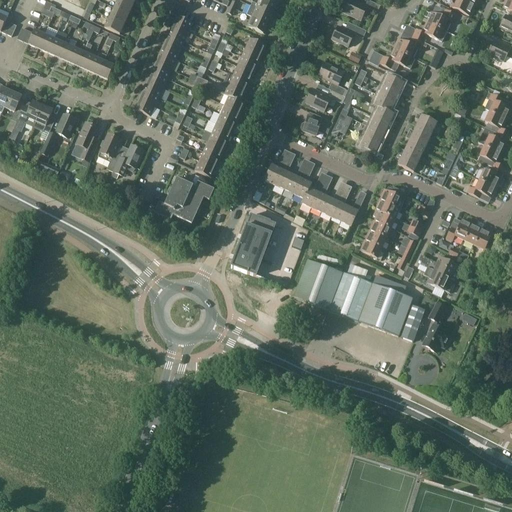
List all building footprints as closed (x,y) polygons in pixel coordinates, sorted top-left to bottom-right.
[(118,0),(117,0),(113,9),(128,16),(133,6),(118,0)] [(253,3),(251,7),(255,9),(273,17),(277,8),(259,0),(258,0),(256,5),(253,3)] [(280,0),(259,0),(277,8),(280,0)] [(368,2),(365,8),(348,0),(347,0),(341,13),(360,22),(366,9),(376,14),(379,8),(368,2)] [(457,0),(455,6),(451,4),(449,8),(470,18),(473,11),(472,11),(473,8),(474,7),(459,0),(457,0)] [(459,0),(474,7),(473,8),(474,8),(477,2),(476,1),(476,0),(459,0)] [(511,0),(507,0),(506,2),(504,3),(505,5),(503,9),(511,13),(511,0)] [(232,2),(229,8),(234,11),(237,5),(232,2)] [(175,5),(173,10),(184,15),(186,9),(175,5)] [(251,7),(247,16),(250,18),(268,26),(273,17),(255,9),(251,7)] [(234,11),(229,8),(226,15),(231,17),(234,11)] [(128,16),(113,9),(108,19),(124,26),(128,16)] [(0,33),(1,34),(6,23),(7,19),(9,15),(0,10),(0,33)] [(184,15),(173,10),(171,15),(176,18),(181,20),(184,15)] [(427,20),(428,20),(426,24),(447,33),(451,24),(453,24),(456,17),(444,11),(441,18),(430,13),(427,20)] [(63,20),(62,22),(66,23),(67,21),(69,22),(71,17),(65,15),(63,20)] [(511,20),(506,17),(500,29),(511,34),(511,20)] [(181,20),(176,18),(172,27),(188,35),(192,25),(181,20)] [(250,18),(248,24),(243,22),(241,26),(264,37),(268,26),(250,18)] [(124,26),(108,19),(104,29),(119,36),(124,26)] [(6,23),(1,34),(6,36),(11,25),(6,23)] [(416,31),(413,38),(423,43),(427,36),(442,44),(447,33),(426,24),(424,28),(424,27),(420,34),(416,31)] [(16,27),(11,25),(6,36),(11,39),(16,27)] [(172,27),(167,36),(184,44),(186,39),(190,41),(192,37),(188,35),(172,27)] [(349,34),(343,31),(337,28),(331,41),(347,49),(354,36),(363,40),(366,34),(352,27),(349,34)] [(22,44),(27,32),(22,30),(17,41),(22,44)] [(27,32),(22,44),(28,46),(33,35),(27,32)] [(33,35),(28,46),(38,50),(44,36),(34,32),(33,35)] [(44,36),(38,50),(48,55),(54,41),(44,36)] [(167,36),(163,46),(180,53),(184,44),(167,36)] [(395,47),(394,51),(409,58),(413,60),(417,50),(420,51),(423,43),(413,38),(410,44),(408,43),(407,45),(398,40),(395,47)] [(64,45),(58,59),(68,64),(74,49),(68,47),(70,42),(66,40),(64,45)] [(245,50),(261,57),(266,48),(250,40),(245,50)] [(64,45),(54,41),(48,55),(58,59),(64,45)] [(493,44),(487,56),(504,64),(506,58),(511,61),(511,52),(509,52),(493,44)] [(87,45),(83,54),(84,54),(78,68),(88,72),(94,58),(88,56),(92,47),(87,45)] [(180,53),(163,46),(159,55),(175,63),(180,53)] [(83,54),(74,49),(68,64),(78,68),(84,54),(83,54)] [(245,50),(241,59),(257,66),(261,57),(245,50)] [(367,58),(377,63),(380,56),(371,51),(367,58)] [(385,59),(383,58),(379,65),(391,71),(395,73),(399,66),(410,71),(414,61),(413,60),(409,58),(394,51),(392,55),(388,53),(385,59)] [(94,58),(88,72),(98,77),(104,63),(106,57),(102,55),(99,61),(94,58)] [(175,63),(159,55),(155,64),(171,72),(175,63)] [(354,55),(351,62),(358,65),(361,58),(354,55)] [(433,58),(429,68),(435,71),(440,61),(433,58)] [(257,66),(241,59),(237,68),(253,75),(257,66)] [(104,63),(98,77),(108,81),(114,67),(104,63)] [(155,64),(150,74),(167,81),(171,72),(155,64)] [(324,65),(318,78),(330,84),(332,85),(329,91),(330,92),(345,99),(348,92),(337,87),(344,74),(324,65)] [(253,75),(237,68),(233,77),(249,85),(253,75)] [(167,81),(150,74),(146,83),(163,90),(167,81)] [(233,77),(228,87),(244,94),(249,85),(233,77)] [(387,77),(382,87),(399,95),(401,89),(405,91),(407,87),(403,85),(387,77)] [(146,83),(142,92),(158,100),(163,90),(146,83)] [(223,84),(221,88),(227,91),(224,97),(228,98),(240,104),(240,103),(244,94),(228,87),(223,84)] [(399,95),(382,87),(378,97),(398,106),(400,102),(396,100),(399,95)] [(0,114),(1,115),(4,109),(3,109),(10,93),(1,88),(0,89),(0,114)] [(312,91),(305,105),(324,114),(328,105),(333,108),(336,103),(342,106),(342,105),(345,99),(330,92),(327,99),(312,91)] [(158,100),(142,92),(138,101),(154,109),(158,100)] [(19,97),(10,93),(3,109),(4,109),(14,113),(19,103),(21,97),(19,97)] [(485,99),(488,101),(484,110),(489,113),(505,121),(507,117),(508,117),(511,111),(501,106),(503,101),(488,94),(485,99)] [(398,106),(378,97),(373,107),(378,109),(389,115),(389,114),(392,109),(396,111),(398,106)] [(228,98),(224,107),(241,115),(245,105),(240,103),(240,104),(228,98)] [(154,109),(138,101),(133,111),(150,119),(154,109)] [(32,102),(29,109),(24,106),(13,131),(21,134),(25,125),(32,129),(42,107),(32,102)] [(13,114),(13,116),(18,119),(24,107),(24,106),(19,103),(14,113),(13,114)] [(32,129),(32,130),(42,134),(43,132),(48,135),(54,121),(49,118),(52,111),(42,107),(32,129)] [(224,107),(220,116),(236,124),(241,115),(224,107)] [(389,115),(378,109),(373,119),(392,128),(394,124),(391,122),(393,116),(389,114),(389,115)] [(467,111),(461,109),(458,114),(464,117),(467,111)] [(505,121),(489,113),(484,123),(488,125),(485,129),(508,140),(510,135),(501,131),(504,125),(503,125),(505,121)] [(436,125),(421,117),(417,115),(415,120),(419,122),(416,127),(432,134),(436,125)] [(18,119),(13,116),(10,121),(15,124),(16,124),(17,121),(18,119)] [(63,116),(55,134),(67,140),(75,121),(63,116)] [(166,122),(173,126),(176,120),(168,116),(166,122)] [(220,116),(215,126),(232,134),(236,124),(220,116)] [(307,120),(305,125),(304,125),(301,126),(300,129),(301,132),(302,133),(315,138),(318,131),(327,134),(331,124),(327,123),(315,118),(314,122),(307,120)] [(373,119),(368,129),(384,136),(387,130),(390,132),(392,128),(373,119)] [(97,131),(85,126),(77,144),(84,147),(79,159),(83,161),(89,163),(89,164),(95,151),(98,144),(93,141),(97,131)] [(232,134),(215,126),(211,135),(228,143),(232,134)] [(409,131),(407,135),(427,144),(432,134),(416,127),(414,133),(409,131)] [(368,129),(364,139),(383,148),(385,143),(382,141),(384,136),(368,129)] [(485,129),(478,144),(484,147),(500,155),(502,151),(503,151),(508,140),(485,129)] [(49,134),(48,135),(39,156),(46,159),(56,137),(49,134)] [(211,135),(207,145),(224,152),(228,143),(211,135)] [(427,144),(407,135),(405,139),(409,141),(407,147),(422,154),(427,144)] [(98,158),(110,163),(112,160),(120,141),(107,136),(99,154),(98,158)] [(383,148),(364,139),(359,148),(375,156),(377,150),(381,152),(383,148)] [(16,144),(13,152),(19,154),(22,147),(16,144)] [(224,152),(207,145),(203,154),(219,162),(224,152)] [(117,163),(112,174),(110,178),(117,181),(119,176),(120,177),(125,165),(129,167),(128,170),(129,172),(131,174),(133,173),(135,169),(136,170),(144,152),(131,146),(124,161),(119,159),(117,163)] [(400,150),(398,155),(418,164),(422,154),(407,147),(404,152),(400,150)] [(484,147),(477,162),(486,167),(486,166),(503,174),(505,170),(496,165),(499,159),(498,159),(500,155),(484,147)] [(203,154),(198,163),(215,171),(219,162),(203,154)] [(418,164),(398,155),(396,159),(400,161),(397,166),(413,174),(418,164)] [(110,163),(107,171),(112,174),(117,163),(112,160),(110,163)] [(278,166),(277,169),(272,167),(264,182),(274,187),(285,164),(280,161),(277,166),(278,166)] [(34,170),(43,174),(46,166),(37,162),(34,170)] [(215,171),(198,163),(194,173),(211,180),(215,171)] [(290,166),(285,164),(274,187),(284,191),(291,176),(286,174),(288,171),(290,166)] [(485,168),(479,181),(495,189),(497,185),(500,187),(503,181),(501,179),(503,174),(486,166),(486,167),(485,168)] [(296,178),(291,176),(284,191),(294,196),(305,172),(299,170),(297,175),(297,176),(296,178)] [(305,172),(294,196),(303,201),(308,190),(309,190),(311,186),(306,183),(307,180),(308,181),(310,175),(305,172)] [(156,208),(153,215),(169,222),(172,217),(191,225),(203,199),(209,202),(214,191),(198,184),(200,179),(195,177),(190,187),(176,180),(163,206),(158,204),(156,208)] [(474,191),(469,188),(466,194),(479,200),(482,195),(491,200),(494,193),(493,193),(495,189),(479,181),(474,191)] [(308,190),(303,201),(301,205),(311,210),(322,186),(317,184),(314,189),(315,189),(313,192),(309,190),(308,190)] [(322,186),(311,210),(321,215),(328,199),(323,197),(325,194),(328,189),(322,186)] [(382,198),(380,202),(396,209),(399,211),(400,211),(405,201),(401,199),(397,197),(400,191),(393,188),(392,191),(388,189),(386,192),(384,191),(381,197),(382,198)] [(333,202),(328,199),(321,215),(331,219),(342,196),(336,193),(334,198),(334,199),(333,202)] [(347,198),(342,196),(331,219),(340,224),(348,208),(343,206),(344,203),(345,203),(347,198)] [(378,208),(376,212),(377,213),(391,219),(391,218),(393,219),(395,220),(396,221),(400,211),(399,211),(396,209),(380,202),(380,201),(377,207),(378,208)] [(352,211),(348,208),(340,224),(350,229),(358,213),(361,205),(356,202),(353,207),(354,208),(352,211)] [(428,219),(430,213),(418,208),(415,214),(428,219)] [(408,219),(411,215),(402,210),(400,215),(408,219)] [(375,211),(372,218),(376,219),(374,223),(390,230),(393,224),(397,226),(399,222),(396,221),(395,220),(393,219),(391,218),(391,219),(377,213),(376,212),(375,211)] [(253,218),(249,229),(270,237),(275,226),(269,224),(269,223),(259,219),(259,220),(253,218)] [(412,221),(409,227),(421,233),(424,227),(412,221)] [(460,224),(454,238),(463,243),(472,226),(472,225),(466,222),(465,223),(461,221),(460,224)] [(390,230),(374,223),(370,232),(386,240),(388,234),(392,236),(394,232),(390,230)] [(472,226),(463,243),(473,247),(481,231),(482,230),(475,227),(475,228),(472,226)] [(421,233),(409,227),(406,233),(418,239),(421,233)] [(243,235),(241,240),(244,242),(241,248),(263,256),(270,237),(249,229),(246,236),(243,235)] [(481,231),(473,247),(483,252),(480,257),(486,260),(492,248),(486,245),(491,234),(485,231),(485,232),(481,231)] [(370,232),(365,242),(381,250),(384,244),(387,246),(389,242),(386,240),(370,232)] [(295,239),(291,248),(301,252),(304,242),(295,239)] [(409,241),(406,249),(405,249),(412,252),(416,244),(409,241)] [(365,242),(360,252),(376,260),(379,254),(383,255),(385,251),(381,250),(365,242)] [(236,261),(233,269),(255,277),(263,256),(241,248),(239,255),(236,254),(233,260),(236,261)] [(405,249),(401,259),(407,262),(412,252),(405,249)] [(459,253),(450,249),(448,255),(456,259),(459,253)] [(407,262),(401,259),(396,270),(402,273),(407,262)] [(430,262),(429,263),(427,269),(456,283),(462,270),(438,260),(436,264),(430,262)] [(328,312),(341,274),(308,262),(294,300),(304,304),(328,312)] [(371,278),(366,276),(367,272),(350,266),(346,277),(372,286),(373,283),(370,281),(371,278)] [(456,283),(427,269),(424,275),(430,278),(426,285),(450,296),(456,283)] [(346,277),(341,274),(328,312),(376,330),(390,292),(372,286),(346,277)] [(390,292),(376,330),(398,338),(412,300),(390,292)] [(431,330),(431,329),(423,346),(428,348),(427,350),(435,354),(439,348),(443,350),(449,339),(445,336),(445,335),(437,331),(440,325),(439,324),(446,309),(436,304),(428,320),(434,324),(431,330)] [(413,344),(424,312),(412,308),(400,339),(413,344)] [(471,319),(468,325),(473,327),(476,321),(471,319)] [(422,376),(425,362),(415,360),(412,374),(422,376)]
